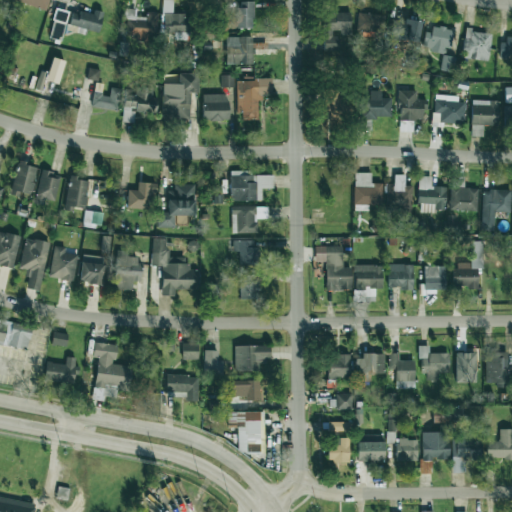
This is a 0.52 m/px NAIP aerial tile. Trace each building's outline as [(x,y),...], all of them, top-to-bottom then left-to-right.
[(190,33),(190,15),(172,15),(172,0),(162,0),(162,32),(190,33)] [(253,1),(237,2),(237,28),(253,28),(253,1)] [(50,39),(62,40),(63,31),(83,33),(84,28),(66,26),(68,10),(54,9),(50,39)] [(158,12),(146,12),(146,17),(135,17),(136,9),(126,9),(125,35),(136,35),(136,42),(148,43),(148,34),(157,34),(158,12)] [(72,10),(68,25),(98,32),(103,12),(94,10),(93,15),(72,10)] [(350,34),(350,13),(323,13),(323,51),(338,51),(338,34),(350,34)] [(357,30),(365,30),(364,36),(382,37),(383,14),(357,13),(357,30)] [(388,39),(417,42),(420,22),(391,18),(388,39)] [(424,50),(448,53),(451,29),(427,26),(424,50)] [(462,58),(488,60),(491,32),(464,30),(462,58)] [(226,65),(252,64),(252,49),(267,49),(267,36),(225,37),(226,65)] [(499,56),(511,56),(511,36),(506,36),(506,42),(499,42),(499,56)] [(455,57),(442,56),(441,70),(454,71),(455,57)] [(97,81),(99,70),(88,67),(86,79),(97,81)] [(161,93),(162,119),(189,119),(189,92),(196,92),(196,72),(177,72),(177,93),(161,93)] [(221,87),(233,87),(233,75),(221,75),(221,87)] [(236,80),(237,112),(242,112),(242,120),(258,120),(257,95),(272,95),(271,79),(236,80)] [(133,122),(134,112),(151,112),(152,87),(135,86),(134,96),(123,95),(122,122),(133,122)] [(90,106),(116,111),(120,89),(110,87),(109,95),(93,92),(90,106)] [(324,120),(343,120),(342,87),(323,88),(324,120)] [(391,118),(390,97),(381,98),(380,90),(369,90),(369,97),(361,98),(362,118),(391,118)] [(397,120),(422,121),(423,110),(426,110),(426,100),(415,99),(416,90),(398,90),(397,120)] [(227,94),(202,94),(202,120),(227,121),(227,94)] [(464,98),(434,97),(433,113),(439,113),(438,123),(463,124),(464,98)] [(482,136),(482,125),(497,126),(498,101),(471,100),(470,136),(482,136)] [(19,193),(32,194),(36,164),(16,162),(11,195),(18,195),(19,193)] [(61,175),(42,170),(33,203),(52,208),(61,175)] [(230,201),(262,200),(261,188),(273,188),(273,175),(251,175),(251,170),(229,170),(230,201)] [(371,173),(354,172),(353,210),(368,210),(368,206),(382,206),(382,183),(370,183),(371,173)] [(404,175),(393,174),(393,184),(386,183),(386,209),(411,209),(411,186),(404,186),(404,175)] [(445,186),(430,186),(431,176),(418,176),(417,204),(433,205),(433,210),(445,210),(445,186)] [(88,179),(68,177),(65,208),(85,210),(88,179)] [(127,208),(154,209),(155,183),(137,182),(137,190),(127,190),(127,208)] [(195,184),(174,184),(174,191),(167,190),(166,212),(157,211),(156,227),(174,228),(175,215),(194,216),(195,184)] [(449,210),(477,210),(477,188),(449,187),(449,210)] [(510,190),(483,189),(481,230),(494,231),(494,212),(509,212),(510,190)] [(267,206),(231,206),(231,233),(256,233),(256,218),(267,218),(267,206)] [(83,225),(100,227),(102,213),(85,210),(83,225)] [(0,264),(13,268),(20,236),(0,231),(0,264)] [(49,243),(25,237),(18,268),(28,271),(24,288),(39,291),(49,243)] [(198,289),(198,269),(187,269),(187,257),(166,257),(166,238),(151,238),(150,266),(161,266),(161,295),(174,296),(174,289),(198,289)] [(232,239),(232,251),(239,251),(238,265),(256,265),(257,240),(232,239)] [(482,241),(470,241),(471,263),(453,263),(453,286),(467,285),(468,289),(477,289),(477,269),(482,269),(482,241)] [(72,281),(77,255),(64,253),(65,248),(54,245),(48,277),(72,281)] [(342,246),(314,246),(315,273),(325,273),(325,290),(350,290),(350,268),(342,268),(342,246)] [(139,281),(140,257),(127,256),(127,251),(115,250),(114,289),(132,290),(132,281),(139,281)] [(78,282),(100,284),(104,257),(81,254),(78,282)] [(382,287),(381,264),(353,265),(354,290),(365,290),(365,288),(382,287)] [(412,264),(387,264),(387,287),(400,287),(400,290),(413,290),(412,264)] [(423,292),(435,292),(435,289),(445,289),(445,266),(424,266),(423,292)] [(239,299),(256,299),(256,274),(239,275),(239,299)] [(0,342),(27,348),(31,327),(0,321),(0,342)] [(67,334),(53,331),(51,344),(65,346),(67,334)] [(116,345),(93,342),(92,357),(97,357),(94,388),(104,389),(103,396),(115,397),(116,390),(128,391),(131,366),(114,364),(116,345)] [(197,360),(198,343),(182,342),(181,359),(197,360)] [(233,346),(234,371),(258,370),(258,362),(270,361),(269,345),(233,346)] [(428,353),(428,345),(417,346),(418,358),(422,358),(422,380),(441,380),(441,375),(449,375),(448,353),(428,353)] [(222,360),(217,360),(217,350),(203,350),(203,375),(222,376),(222,360)] [(508,352),(485,352),(484,382),(496,383),(496,387),(507,387),(508,352)] [(414,360),(398,360),(398,353),(387,353),(388,369),(395,369),(395,389),(414,388),(414,360)] [(480,353),(452,353),(452,375),(479,375),(480,353)] [(349,354),(336,354),(336,360),(328,360),(328,378),(349,378),(349,354)] [(384,355),(355,354),(354,372),(383,373),(384,355)] [(76,357),(65,357),(65,363),(45,362),(44,381),(73,382),(73,374),(76,374),(76,357)] [(197,401),(197,375),(166,375),(165,391),(186,391),(185,401),(197,401)] [(259,380),(223,381),(223,396),(246,396),(246,400),(260,400),(259,380)] [(351,409),(351,394),(335,393),(335,409),(351,409)] [(262,453),(263,412),(226,411),(226,427),(237,428),(236,452),(262,453)] [(346,421),(327,422),(327,431),(346,431),(346,421)] [(386,443),(394,443),(395,423),(387,423),(386,443)] [(511,428),(499,429),(499,440),(486,441),(486,458),(511,458),(511,428)] [(422,460),(449,459),(448,430),(421,431),(422,460)] [(357,460),(383,460),(383,434),(357,434),(357,460)] [(452,472),(465,472),(465,460),(480,460),(480,434),(452,434),(452,472)] [(349,438),(328,437),(327,462),(348,462),(349,438)] [(416,461),(417,439),(395,439),(395,460),(416,461)] [(33,511),(35,503),(0,497),(0,511),(33,511)]
